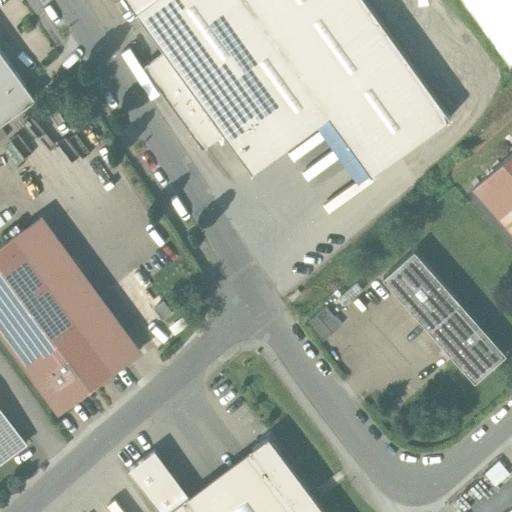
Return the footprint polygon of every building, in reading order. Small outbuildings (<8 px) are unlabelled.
[(128,0),(136,9),(134,11),(135,11),(136,10),(164,49),(144,63),(203,145),(223,130),(252,169),(329,114),(371,172),(450,115),(366,0),(128,0)] [(511,0),(467,0),(511,59),(511,58),(511,0)] [(0,122),(34,98),(0,50),(0,46),(0,47),(0,46),(0,122)] [(511,152),(472,188),(511,233),(511,152)] [(0,242),(0,331),(61,412),(104,380),(142,350),(38,213),(0,242)] [(506,353),(414,249),(383,277),(475,381),(488,369),(492,369),(492,365),(506,353)] [(326,335),(340,321),(326,306),(312,320),(326,335)] [(0,408),(0,461),(25,443),(0,408)] [(325,511),(268,436),(252,448),(259,457),(193,507),(187,499),(186,498),(166,511),(325,511)] [(259,457),(252,448),(189,495),(190,496),(187,499),(193,507),(259,457)] [(154,449),(128,469),(160,511),(166,511),(186,498),(187,499),(190,496),(189,495),(154,449)]
